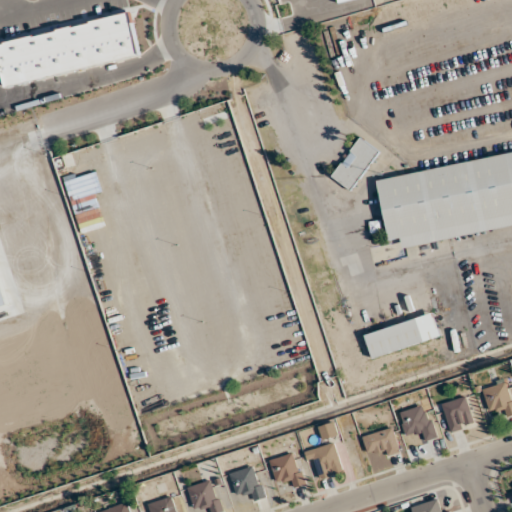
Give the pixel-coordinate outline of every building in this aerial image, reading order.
[(351,190),(381,152),(361,137),(332,175),(351,190)] [(511,155),(378,177),(389,239),(401,237),(403,244),(511,226),(511,155)] [(371,357),(441,338),(435,314),(365,333),(371,357)] [(501,408),(504,418),(511,415),(511,393),(507,380),(483,389),(491,411),(501,408)] [(475,424),(465,395),(442,403),(451,432),(475,424)] [(436,437),(426,404),(400,412),(407,436),(423,431),(426,440),(436,437)] [(319,426),(322,439),(339,435),(335,422),(319,426)] [(400,451),(393,427),(363,436),(368,453),(379,450),(381,457),(400,451)] [(311,449),(320,478),(343,471),(334,442),(311,449)] [(277,482),(288,479),(291,488),(304,484),(294,452),(270,460),(277,482)] [(248,491),(251,501),(265,497),(256,465),(231,472),(237,495),(248,491)] [(213,479),(188,487),(195,509),(207,505),(209,511),(222,511),(223,511),(213,479)] [(181,511),(182,511),(178,511),(177,511),(172,496),(148,503),(150,511),(181,511)] [(449,511),(450,511),(446,511),(441,511),(438,499),(412,506),(412,511),(449,511)] [(133,511),(135,511),(130,500),(99,511),(133,511)]
